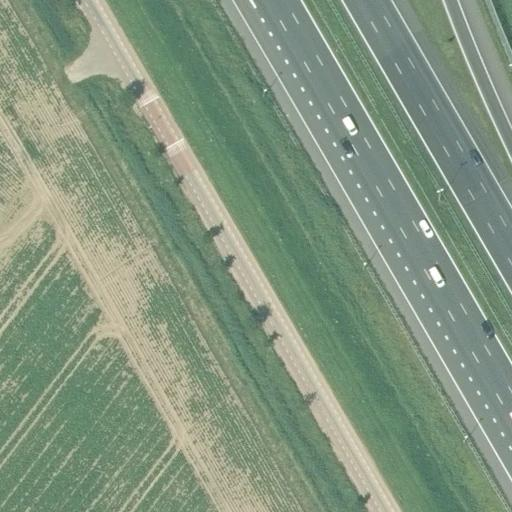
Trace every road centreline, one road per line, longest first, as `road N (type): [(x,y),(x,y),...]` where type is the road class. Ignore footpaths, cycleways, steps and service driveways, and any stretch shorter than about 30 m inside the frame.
road 1 (secondary): [(388,511),(91,0)]
road 2 (motorway): [(271,0),(511,422)]
road 3 (motorway): [(511,244),(373,0)]
road 4 (motorway): [(511,144),(449,0)]
